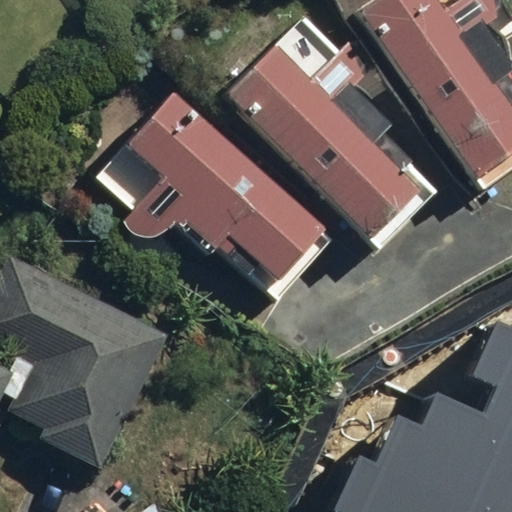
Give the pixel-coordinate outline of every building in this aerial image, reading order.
[(370,0),(355,11),(480,194),(511,172),(511,98),(500,80),(511,71),(511,65),(485,27),(502,15),(491,0),(370,0)] [(394,147),(401,140),(349,90),(359,80),(299,21),(221,99),(375,251),(437,188),(394,147)] [(332,243),(169,95),(94,177),(136,215),(124,229),(147,250),(168,227),(207,262),(218,249),(277,303),(332,243)] [(95,474),(166,335),(10,255),(0,274),(0,337),(14,345),(0,372),(0,410),(39,430),(33,442),(95,474)] [(511,511),(511,328),(497,322),(473,378),(496,387),(484,414),(436,393),(421,427),(397,417),(377,464),(358,456),(335,510),(340,511),(511,511)] [(161,511),(155,503),(142,511),(161,511)]
